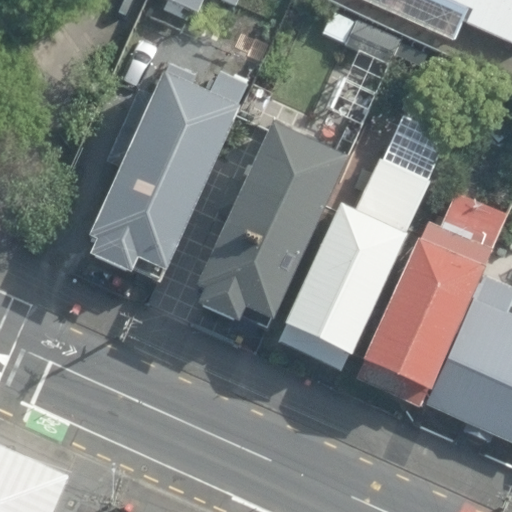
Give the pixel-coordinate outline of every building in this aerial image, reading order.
[(511,0),(164,0),(203,17),(211,0),(356,0),(451,42),(465,12),(469,13),(464,24),(511,44),(511,0)] [(346,47),(357,22),(332,11),(321,36),(346,47)] [(402,40),(359,22),(347,49),(390,67),(402,40)] [(188,91),(195,76),(169,65),(162,81),(159,79),(151,99),(137,92),(105,163),(118,169),(86,241),(94,245),(87,259),(128,278),(131,271),(156,283),(246,85),(218,72),(206,99),(188,91)] [(191,309),(235,331),(243,314),(268,326),(346,162),(267,125),(189,290),(198,295),(191,309)] [(274,343),(341,375),(348,360),(404,240),(401,238),(426,185),(379,162),(354,214),(339,207),(274,343)] [(355,382),(416,410),(480,274),(478,273),(503,220),(454,197),(437,234),(427,229),(355,382)] [(492,437),(511,446),(511,320),(508,318),(511,308),(511,292),(483,279),(423,408),(463,425),(459,433),(488,445),(492,437)] [(0,511),(54,511),(66,483),(0,452),(0,511)]
